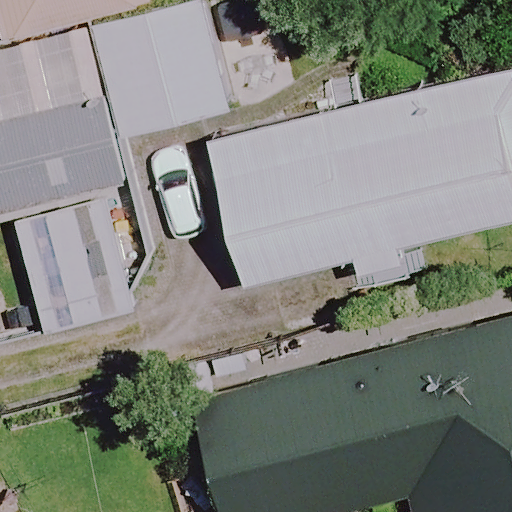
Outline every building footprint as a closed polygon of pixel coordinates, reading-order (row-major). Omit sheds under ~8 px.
[(0,0),(0,36),(141,2),(140,0),(0,0)] [(224,110),(196,0),(194,0),(87,28),(115,138),(224,110)] [(232,288),(341,260),(346,280),(409,264),(404,245),(511,217),(511,60),(194,140),(232,288)] [(0,203),(10,202),(98,184),(79,96),(0,112),(0,203)] [(98,184),(10,202),(21,254),(0,258),(0,314),(33,308),(38,331),(125,313),(116,269),(145,263),(132,202),(103,208),(98,184)] [(511,511),(511,316),(182,405),(210,511),(345,511),(364,507),(364,511),(511,511)]
